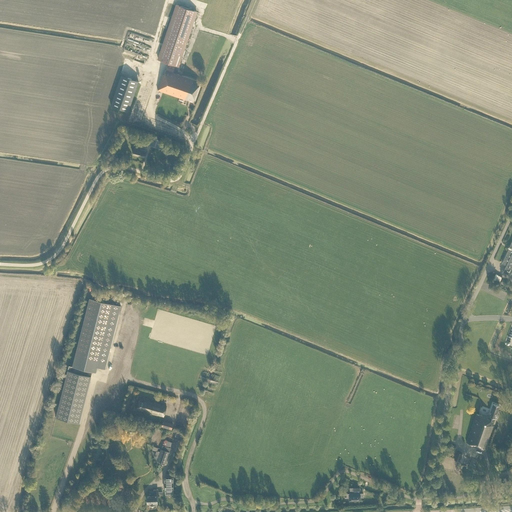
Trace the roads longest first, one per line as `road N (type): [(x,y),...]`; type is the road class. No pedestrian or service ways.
road 1 (residential): [(419,498),(345,470),(310,502),(192,503)]
road 2 (residential): [(192,503),(181,478),(202,405),(114,376)]
road 3 (unclassified): [(419,498),(434,470),(465,315)]
